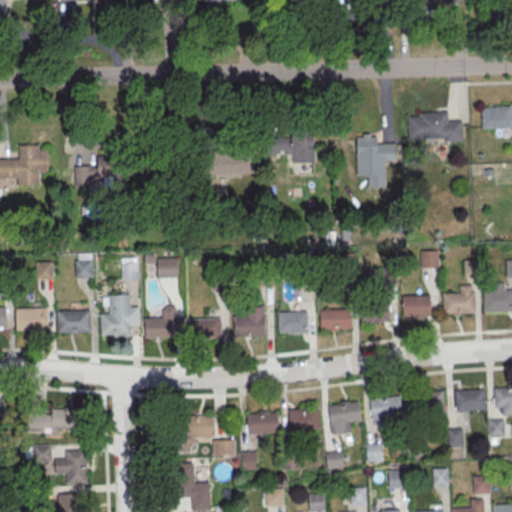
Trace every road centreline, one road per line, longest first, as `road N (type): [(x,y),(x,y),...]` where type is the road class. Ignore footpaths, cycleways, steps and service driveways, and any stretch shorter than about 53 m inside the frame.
road 1 (residential): [(511,350),(245,376),(0,368)]
road 2 (residential): [(511,64),(0,79)]
road 3 (residential): [(124,511),(119,376)]
